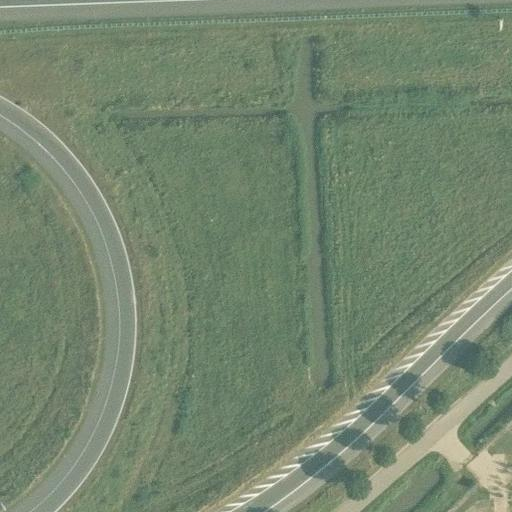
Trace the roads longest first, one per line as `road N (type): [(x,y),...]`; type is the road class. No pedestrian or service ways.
road 1 (motorway): [(0,106),(60,154),(97,204),(127,313),(122,376),(107,426),(43,511)]
road 2 (motorway): [(245,511),(378,413),(511,286)]
road 3 (unclassified): [(355,511),(511,364)]
